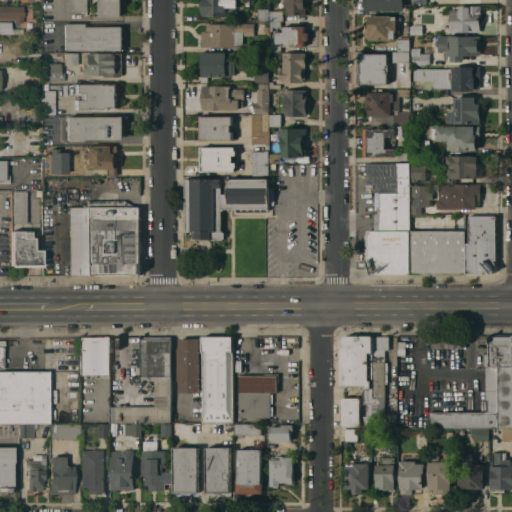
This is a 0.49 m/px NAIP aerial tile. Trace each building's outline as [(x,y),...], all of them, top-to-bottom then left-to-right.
[(62,0),(123,0),(123,17),(101,17),(100,0),(86,0),(86,1),(84,1),(84,3),(86,3),(86,11),(62,12),(62,0)] [(202,0),(238,0),(238,2),(237,2),(237,6),(237,11),(227,11),(227,16),(202,16),(202,0)] [(287,6),(285,6),(285,0),(306,0),(307,14),(286,14),(287,6)] [(366,11),(366,10),(365,10),(365,4),(364,4),(363,0),(405,0),(405,10),(366,11)] [(32,3),(23,3),(23,24),(31,24),(32,3)] [(0,5),(11,5),(11,6),(23,6),(23,22),(14,22),(14,18),(0,18),(0,5)] [(481,6),(482,6),(482,16),(481,16),(481,31),(450,32),(450,30),(450,26),(451,26),(450,9),(452,9),(451,6),(481,6)] [(258,20),(258,8),(270,8),(270,11),(270,20),(258,20)] [(270,11),(284,11),(284,20),(281,20),(270,20),(270,11)] [(401,17),(401,21),(399,21),(399,33),(396,33),(396,38),(392,38),(392,40),(369,40),(369,38),(366,38),(366,17),(369,17),(369,15),(392,15),(392,16),(397,16),(397,17),(401,17)] [(281,20),(281,27),(273,27),(273,31),(270,31),(270,20),(281,20)] [(0,21),(11,21),(11,34),(0,33),(0,21)] [(83,23),(83,26),(123,26),(123,50),(64,50),(64,23),(83,23)] [(254,35),(243,35),(243,45),(236,45),(236,47),(202,47),(202,31),(207,31),(207,23),(234,24),(234,23),(254,23),(254,35)] [(276,37),(273,37),(273,33),(276,33),(276,32),(284,32),(284,26),(296,26),(296,25),(305,25),(305,32),(309,32),(309,40),(305,40),(305,46),(296,46),(284,46),(284,43),(276,43),(276,37)] [(411,34),(411,26),(412,26),(412,25),(423,25),(423,34),(411,34)] [(464,55),(464,61),(451,61),(451,60),(445,60),(445,52),(439,52),(439,35),(460,35),(460,36),(481,36),(481,55),(464,55)] [(410,39),(410,51),(398,51),(398,39),(410,39)] [(254,51),(254,41),(268,41),(268,45),(270,45),(270,51),(254,51)] [(270,41),(273,41),(273,45),(282,45),(282,51),(270,51),(270,45),(270,41)] [(421,53),(430,53),(431,65),(413,65),(412,56),(412,48),(421,47),(421,53)] [(394,51),(410,51),(410,62),(394,62),(394,51)] [(202,76),(201,76),(201,52),(232,52),(232,54),(235,54),(235,74),(233,74),(233,76),(209,76),(209,82),(202,82),(202,76)] [(304,79),(304,82),(284,82),(284,89),(271,89),(271,74),(278,74),(278,77),(280,77),(280,68),(283,68),(283,52),(304,52),(304,53),(307,53),(306,66),(306,79),(304,79)] [(388,65),(389,65),(389,72),(388,72),(388,83),(365,83),(365,85),(360,85),(360,52),(365,52),(365,54),(388,53),(388,56),(388,65)] [(40,53),(40,64),(27,64),(27,53),(40,53)] [(65,53),(77,53),(77,65),(64,65),(65,53)] [(123,75),(121,75),(121,77),(105,77),(105,75),(96,75),(96,74),(86,74),(86,73),(82,73),(82,65),(86,65),(86,53),(93,53),(123,53),(123,75)] [(60,63),(61,70),(63,70),(63,81),(54,81),(54,82),(42,83),(42,63),(60,63)] [(453,88),(435,88),(435,80),(423,80),(423,68),(453,68),(453,66),(480,66),(480,88),(475,88),(475,90),(453,90),(453,88)] [(255,69),(269,69),(269,82),(255,82),(255,69)] [(255,113),(255,102),(257,102),(257,89),(259,89),(259,83),(269,83),(269,89),(270,89),(270,104),(269,104),(269,113),(255,113)] [(76,99),(79,99),(79,93),(76,93),(76,84),(118,84),(118,91),(119,91),(119,101),(119,108),(76,108),(76,99)] [(202,85),(223,85),(223,86),(232,86),(232,88),(245,88),(245,100),(244,100),(244,107),(240,107),(240,109),(203,110),(202,85)] [(285,90),(307,89),(307,115),(285,116),(285,90)] [(395,125),(395,116),(392,116),(369,116),(369,108),(366,108),(366,93),(392,93),(392,94),(398,94),(398,89),(410,89),(410,97),(400,96),(400,110),(399,110),(399,113),(410,113),(410,125),(395,125)] [(55,114),(42,114),(42,90),(55,90),(55,114)] [(455,123),(450,123),(450,122),(447,122),(446,119),(450,119),(450,110),(455,110),(455,96),(463,96),(466,96),(476,96),(476,98),(479,98),(479,101),(486,101),(486,107),(481,107),(481,123),(455,123)] [(252,114),(264,114),(264,136),(265,136),(264,144),(252,144),(252,114)] [(281,114),(281,126),(271,126),(271,114),(281,114)] [(124,116),(125,139),(82,139),(82,141),(66,141),(66,117),(124,116)] [(205,140),(205,141),(201,141),(201,116),(233,116),(233,124),(231,124),(231,131),(233,131),(233,140),(205,140)] [(480,126),(480,138),(477,138),(477,150),(467,150),(467,151),(456,151),(456,150),(449,150),(449,140),(437,140),(437,139),(432,139),(432,128),(437,128),(437,126),(480,126)] [(282,139),(279,139),(279,129),(282,129),(282,128),(299,128),(307,128),(307,148),(304,148),(304,157),(282,157),(282,139)] [(395,136),(385,136),(385,149),(395,149),(395,157),(363,157),(363,128),(395,128),(395,136)] [(411,162),(410,153),(412,153),(412,144),(417,144),(417,139),(430,139),(430,144),(433,144),(433,153),(416,153),(416,162),(427,162),(427,181),(412,182),(412,162),(411,162)] [(91,147),(90,145),(111,145),(111,146),(118,146),(118,176),(108,176),(108,169),(91,169),(90,167),(87,167),(87,147),(91,147)] [(206,171),(201,171),(201,146),(206,146),(206,147),(236,147),(236,150),(237,150),(237,155),(233,155),(233,162),(237,162),(237,167),(236,167),(236,170),(206,171)] [(67,174),(67,151),(49,151),(48,173),(67,174)] [(252,151),(269,151),(269,175),(253,176),(252,151)] [(269,163),(269,154),(281,153),(281,163),(269,163)] [(482,155),(482,177),(467,177),(465,176),(464,177),(461,178),(459,178),(456,177),(448,177),(447,155),(482,155)] [(0,160),(5,160),(5,175),(10,175),(10,183),(0,183),(0,160)] [(411,273),(372,274),(368,269),(368,230),(375,230),(375,213),(379,213),(379,195),(380,194),(380,193),(380,190),(395,190),(395,180),(397,180),(397,163),(410,163),(410,215),(411,215),(411,230),(411,273)] [(186,222),(185,222),(185,217),(186,217),(186,187),(185,187),(185,180),(186,180),(186,179),(222,178),(222,193),(229,193),(229,178),(269,178),(269,186),(270,186),(270,187),(275,187),(275,205),(269,205),(269,209),(222,209),(222,231),(225,232),(225,238),(224,239),(223,240),(192,239),(192,231),(186,231),(186,222)] [(437,209),(437,199),(439,199),(439,184),(481,184),(481,200),(476,200),(476,208),(437,209)] [(430,192),(433,192),(433,200),(430,199),(430,206),(422,206),(422,213),(411,213),(411,185),(430,185),(430,192)] [(12,190),(26,190),(26,223),(13,223),(12,190)] [(141,274),(69,274),(69,206),(82,206),(82,202),(86,202),(86,200),(124,200),(124,206),(141,206),(141,274)] [(470,242),(470,215),(497,215),(497,260),(496,260),(495,261),(496,262),(497,266),(496,270),(493,272),(490,273),(486,272),(485,271),(484,272),(484,273),(467,273),(467,242),(470,242)] [(466,242),(467,242),(467,273),(411,273),(411,230),(466,230),(466,242)] [(12,231),(31,231),(31,237),(34,237),(34,249),(42,249),(42,266),(12,266),(12,231)] [(374,426),(363,426),(363,415),(367,415),(367,403),(363,403),(363,397),(356,397),(356,388),(355,388),(355,385),(342,385),(342,339),(346,335),(373,335),(373,336),(374,426)] [(511,428),(429,428),(429,411),(488,412),(488,399),(486,399),(486,366),(484,366),(484,354),(488,354),(488,336),(511,335),(511,428)] [(155,406),(155,381),(152,381),(152,376),(148,376),(148,379),(142,379),(142,337),(171,336),(172,422),(142,422),(142,406),(155,406)] [(203,336),(233,336),(234,422),(204,422),(203,336)] [(373,336),(389,336),(390,350),(385,350),(385,361),(386,361),(386,413),(398,413),(398,428),(385,429),(374,429),(374,426),(373,336)] [(432,336),(465,336),(466,348),(432,348),(432,336)] [(110,337),(110,375),(80,375),(80,337),(110,337)] [(180,392),(180,381),(178,381),(178,348),(180,348),(180,338),(201,338),(201,392),(180,392)] [(397,341),(405,340),(406,354),(399,354),(397,341)] [(0,371),(49,371),(49,423),(0,423),(0,371)] [(265,375),(265,373),(279,373),(279,382),(277,382),(277,392),(271,392),(271,417),(240,417),(240,375),(265,375)] [(344,427),(343,426),(343,398),(344,397),(361,397),(361,426),(344,427)] [(142,422),(111,422),(111,406),(117,406),(117,404),(126,404),(126,406),(142,406),(142,422)] [(132,436),(132,435),(125,435),(125,424),(132,424),(132,423),(142,423),(142,436),(132,436)] [(161,423),(172,423),(172,436),(161,436),(161,423)] [(235,423),(261,423),(261,435),(261,437),(256,437),(256,434),(235,434),(235,423)] [(25,437),(20,437),(19,424),(37,424),(37,428),(35,428),(35,431),(34,431),(34,437),(25,437)] [(51,424),(80,424),(80,438),(51,438),(51,424)] [(99,424),(111,424),(110,437),(98,437),(99,424)] [(271,431),(272,431),(272,426),(282,426),(282,424),(294,424),(294,431),(292,431),(292,438),(292,440),(271,440),(271,431)] [(478,441),(478,438),(473,438),(472,428),(489,428),(489,440),(478,441)] [(511,428),(511,441),(508,441),(508,440),(502,440),(503,428),(511,428)] [(346,429),(358,429),(358,440),(346,440),(346,429)] [(385,429),(385,441),(374,442),(374,429),(385,429)] [(387,430),(397,430),(397,435),(392,435),(392,440),(387,440),(387,430)] [(144,476),(142,476),(142,450),(144,450),(144,441),(158,440),(158,450),(166,450),(166,467),(163,467),(163,470),(164,470),(164,469),(169,469),(169,470),(170,470),(170,472),(172,472),(172,483),(170,483),(170,485),(165,485),(165,490),(149,490),(149,484),(144,484),(144,476)] [(0,447),(13,447),(13,462),(12,462),(12,493),(0,493),(0,447)] [(199,481),(200,481),(200,493),(174,493),(174,481),(175,481),(175,447),(199,447),(199,481)] [(231,447),(232,481),(233,481),(233,493),(207,493),(207,481),(207,447),(231,447)] [(81,450),(105,449),(105,493),(88,493),(87,487),(81,487),(81,450)] [(237,479),(239,479),(239,449),(263,449),(263,483),(264,483),(264,493),(237,493),(237,479)] [(112,489),(112,451),(122,451),(122,450),(134,450),(134,489),(112,489)] [(491,466),(492,466),(492,460),(494,460),(494,452),(507,452),(507,459),(511,459),(511,489),(507,489),(507,493),(493,493),(493,489),(491,489),(491,466)] [(28,469),(28,468),(25,468),(25,459),(33,459),(33,454),(40,454),(40,456),(45,456),(45,470),(45,479),(43,479),(43,487),(42,487),(42,490),(34,490),(28,490),(28,469)] [(460,466),(461,466),(461,454),(474,454),(474,464),(484,464),(484,488),(461,488),(461,484),(460,484),(460,466)] [(50,466),(51,466),(51,463),(50,463),(50,460),(51,460),(51,456),(65,456),(65,466),(69,466),(69,468),(71,468),(71,465),(74,465),(74,493),(50,494),(50,466)] [(271,459),(277,459),(277,456),(288,456),(294,456),(294,473),(295,473),(295,475),(294,475),(294,478),(295,478),(295,480),(294,480),(294,482),(290,482),(290,483),(287,483),(287,482),(284,482),(284,485),(281,485),(281,486),(278,486),(278,487),(274,487),(274,486),(271,486),(271,459)] [(429,461),(432,461),(432,456),(440,456),(440,461),(451,461),(452,492),(442,492),(442,493),(433,493),(433,489),(430,489),(429,461)] [(395,457),(396,490),(377,491),(377,473),(376,472),(376,468),(377,467),(377,464),(379,464),(379,463),(383,463),(383,457),(395,457)] [(347,466),(348,466),(348,464),(355,464),(355,463),(365,463),(365,461),(369,461),(369,458),(373,458),(373,463),(370,463),(371,480),(371,483),(371,488),(364,488),(364,494),(353,494),(353,488),(347,488),(347,466)] [(401,461),(403,461),(403,460),(409,460),(409,461),(417,461),(417,463),(425,463),(425,479),(424,479),(424,489),(413,489),(413,494),(401,494),(401,461)]
